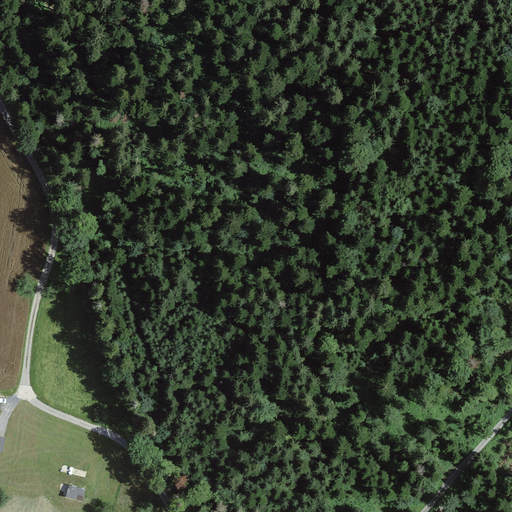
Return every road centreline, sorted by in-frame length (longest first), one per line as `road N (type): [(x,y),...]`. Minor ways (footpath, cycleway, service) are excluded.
road 1 (track): [(173,511),(125,442),(39,399),(27,381),(55,209),(0,110)]
road 2 (track): [(511,413),(437,511)]
